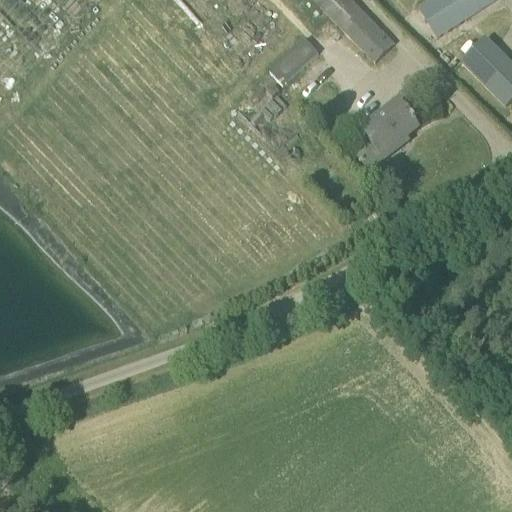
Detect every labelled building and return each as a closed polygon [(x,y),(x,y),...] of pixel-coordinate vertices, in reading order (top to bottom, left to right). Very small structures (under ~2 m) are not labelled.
[(501,0),(438,0),(419,13),(438,40),(466,23),(501,0)] [(0,15),(0,49),(27,78),(44,62),(0,15)] [(511,104),(511,68),(485,41),(462,65),(507,110),(511,104)] [(317,58),(303,43),(268,76),(281,91),(317,58)] [(413,123),(400,105),(363,134),(373,147),(358,159),(369,174),(402,148),(400,145),(419,131),(416,126),(417,125),(414,122),(413,123)]
